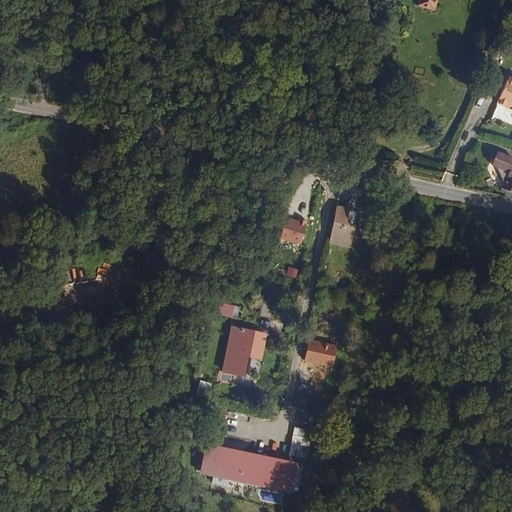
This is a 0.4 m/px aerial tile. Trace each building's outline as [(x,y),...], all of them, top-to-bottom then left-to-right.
[(428,43),(435,17),(433,16),(437,0),(416,0),(413,11),(419,13),(413,39),(428,43)] [(511,123),(511,76),(509,75),(498,102),(500,103),(495,116),(511,123)] [(511,173),(509,172),(511,164),(511,158),(497,152),(492,165),(496,167),(504,184),(502,190),(502,192),(507,193),(506,194),(506,195),(509,196),(510,196),(511,196),(511,173)] [(348,210),(336,207),(333,225),(330,243),(349,247),(353,229),(344,227),(348,210)] [(306,221),(282,216),(277,240),(301,246),(306,221)] [(274,317),(278,302),(265,298),(260,314),(274,317)] [(229,315),(231,308),(222,306),(220,312),(229,315)] [(232,326),(221,373),(243,378),(248,356),(262,359),(267,334),(232,326)] [(335,345),(308,340),(304,361),(331,366),(335,345)] [(288,455),(306,458),(311,431),(294,427),(288,455)] [(214,437),(201,434),(199,443),(206,444),(202,464),(200,463),(198,471),(201,472),(216,475),(235,479),(290,490),(295,467),(295,466),(221,450),(222,442),(214,440),(214,437)] [(290,490),(298,491),(302,468),(295,467),(290,490)] [(215,482),(234,486),(235,479),(216,475),(215,482)]
